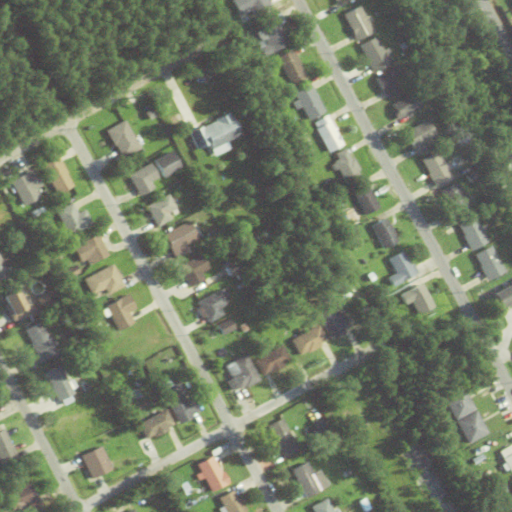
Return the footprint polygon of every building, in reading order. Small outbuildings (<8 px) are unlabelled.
[(249,10),(239,16),(230,0),(266,0),(270,6),(252,16),(249,10)] [(342,14),(359,5),(373,32),(356,41),(342,14)] [(256,43),(259,41),(255,32),(258,30),(255,25),(270,17),(273,22),(275,21),(287,44),(263,57),(256,43)] [(237,38),(243,35),(246,41),(240,44),(237,38)] [(365,57),(359,45),(375,36),(391,64),(374,73),(365,57)] [(275,57),(291,48),(301,65),(300,65),(307,79),(292,87),(275,57)] [(384,92),(382,93),(374,78),(400,64),(408,79),(399,84),(402,90),(388,98),(384,92)] [(497,69),(501,78),(496,80),(498,85),(482,92),(479,86),(469,91),(464,81),(481,73),(480,71),(490,66),(493,71),(497,69)] [(257,74),(263,71),(267,78),(261,81),(257,74)] [(443,85),(459,78),(462,83),(446,90),(443,85)] [(292,103),(297,99),(293,92),(310,82),(319,97),(318,98),(326,111),(309,121),(301,107),(296,109),(292,103)] [(391,110),(393,108),(391,104),(411,92),(420,107),(397,120),(391,110)] [(224,154),(216,158),(215,156),(214,156),(208,144),(195,150),(187,132),(201,125),(201,127),(214,121),(213,119),(227,112),(238,136),(226,142),(229,149),(223,152),(224,154)] [(335,127),(336,130),(335,130),(343,145),(328,153),(315,128),(316,128),(313,123),(316,121),(315,120),(327,114),(333,128),(335,127)] [(406,138),(407,137),(404,131),(427,119),(439,142),(415,155),(406,138)] [(122,159),(114,145),(112,146),(104,131),(123,120),(140,148),(122,159)] [(511,168),(500,146),(511,139),(511,168)] [(452,143),(458,141),(461,148),(455,151),(452,143)] [(478,153),(492,145),(498,156),(485,163),(478,153)] [(353,157),(359,170),(358,171),(361,177),(346,185),(338,169),(333,171),(329,165),(334,162),(333,161),(338,159),(335,153),(345,148),(350,158),(353,157)] [(152,161),(170,150),(180,168),(162,179),(152,161)] [(421,160),(438,151),(453,180),(436,189),(421,160)] [(40,164),(58,155),(67,173),(66,173),(73,186),(57,195),(40,164)] [(127,176),(149,163),(157,177),(149,182),(153,188),(139,196),(127,176)] [(8,181),(32,169),(41,186),(35,189),(39,197),(22,206),(8,181)] [(465,175),(473,170),(477,177),(469,182),(465,175)] [(466,193),(471,202),(451,214),(438,191),(455,182),(463,195),(466,193)] [(351,192),(366,184),(378,208),(363,215),(351,192)] [(144,206),(167,194),(175,208),(167,213),(171,220),(156,228),(144,206)] [(84,209),(92,224),(68,237),(55,211),(71,202),(76,213),(84,209)] [(486,242),(469,251),(461,237),(462,236),(455,222),(472,213),(480,229),(481,229),(483,233),(482,234),(486,242)] [(388,223),(394,235),(393,235),(397,242),(382,250),(370,226),(384,218),(387,223),(388,223)] [(162,235),(188,221),(197,238),(185,244),(188,251),(175,259),(162,235)] [(205,233),(216,228),(220,236),(209,241),(205,233)] [(84,260),(79,263),(71,247),(96,234),(107,256),(88,266),(84,260)] [(14,239),(22,235),(25,241),(18,245),(14,239)] [(478,266),(472,255),(489,245),(504,272),(486,281),(478,266)] [(351,252),(359,248),(361,253),(353,257),(351,252)] [(412,264),(417,273),(391,287),(386,278),(394,274),(387,259),(402,251),(409,265),(412,264)] [(200,254),(208,269),(200,273),(203,279),(198,282),(199,284),(195,286),(194,284),(189,288),(177,267),(200,254)] [(9,274),(0,279),(0,260),(6,257),(10,265),(5,268),(9,274)] [(221,265),(234,258),(240,270),(228,277),(221,265)] [(103,289),(91,296),(82,279),(111,263),(123,286),(106,295),(103,289)] [(62,271),(74,264),(78,273),(67,279),(62,271)] [(365,275),(370,272),(374,279),(369,282),(365,275)] [(417,316),(409,302),(404,305),(398,295),(420,283),(433,307),(417,316)] [(511,304),(505,308),(504,307),(498,310),(491,296),(511,283),(511,304)] [(3,305),(5,304),(2,298),(16,290),(28,314),(12,322),(3,305)] [(196,302),(218,290),(227,304),(219,308),(223,315),(208,323),(196,302)] [(35,298),(49,291),(55,302),(40,310),(35,298)] [(103,306),(126,294),(135,309),(128,313),(133,323),(117,332),(103,306)] [(341,313),(349,327),(343,330),(344,332),(330,340),(315,314),(329,306),(335,316),(341,313)] [(131,316),(140,311),(142,315),(133,320),(131,316)] [(392,320),(399,316),(401,321),(394,325),(392,320)] [(216,325),(229,318),(234,329),(221,336),(216,325)] [(306,324),(313,320),(315,324),(308,329),(306,324)] [(29,344),(30,343),(23,330),(38,322),(55,353),(38,362),(29,344)] [(129,330),(145,322),(148,327),(132,335),(129,330)] [(238,325),(243,323),(246,330),(242,332),(238,325)] [(304,352),(297,356),(289,340),(316,325),(325,340),(318,344),(320,347),(306,355),(304,352)] [(90,342),(98,338),(101,345),(93,349),(90,342)] [(268,373),(262,376),(254,361),(281,345),(289,360),(282,364),(283,366),(269,374),(268,373)] [(230,390),(225,382),(231,379),(224,366),(244,354),(259,380),(245,388),(243,386),(237,390),(235,387),(230,390)] [(71,379),(76,387),(71,389),(73,394),(69,396),(72,401),(63,407),(60,401),(57,402),(48,386),(50,385),(43,374),(58,365),(68,381),(71,379)] [(91,374),(98,370),(101,376),(94,380),(91,374)] [(197,412),(191,415),(192,418),(178,425),(160,392),(171,386),(174,393),(178,391),(183,400),(190,397),(197,412)] [(441,398),(461,387),(474,410),(454,421),(441,398)] [(99,413),(117,403),(125,418),(107,428),(99,413)] [(152,436),(144,440),(136,424),(164,409),(173,425),(167,428),(168,431),(153,439),(152,436)] [(454,422),(474,411),(486,434),(466,445),(454,422)] [(278,450),(276,451),(268,436),(270,435),(265,426),(281,418),(297,449),(281,457),(278,450)] [(329,434),(323,420),(313,424),(318,438),(329,434)] [(11,444),(19,460),(1,468),(0,465),(0,430),(3,429),(10,444),(11,444)] [(511,472),(509,474),(507,470),(503,472),(500,465),(503,463),(497,452),(509,445),(511,450),(511,472)] [(79,456),(100,446),(111,470),(91,480),(79,456)] [(470,459),(480,454),(483,460),(473,465),(470,459)] [(222,472),(228,484),(210,493),(202,478),(197,481),(196,479),(193,481),(191,477),(194,476),(193,475),(199,472),(195,465),(211,456),(220,473),(222,472)] [(318,470),(327,488),(304,499),(289,471),(306,462),(312,474),(318,470)] [(224,474),(238,466),(241,471),(227,479),(224,474)] [(179,485),(186,482),(190,494),(184,496),(179,485)] [(36,495),(41,506),(27,511),(14,511),(14,510),(11,511),(4,495),(28,484),(34,496),(36,495)] [(494,489),(502,484),(506,492),(498,496),(494,489)] [(238,497),(246,511),(244,511),(217,511),(216,509),(221,506),(217,499),(232,490),(236,498),(238,497)] [(311,511),(309,507),(325,498),(332,511),(311,511)] [(342,505),(352,499),(356,504),(345,510),(342,505)]
